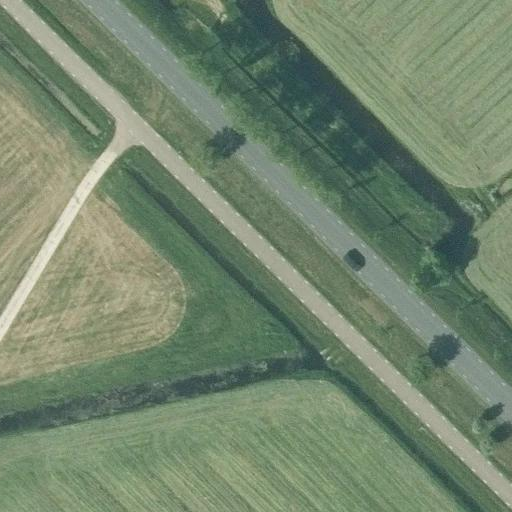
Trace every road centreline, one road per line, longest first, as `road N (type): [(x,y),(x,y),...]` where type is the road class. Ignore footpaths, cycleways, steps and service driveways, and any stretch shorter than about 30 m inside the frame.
road 1 (unclassified): [(511,496),(9,0)]
road 2 (primary): [(511,410),(94,0)]
road 3 (track): [(132,121),(0,328)]
